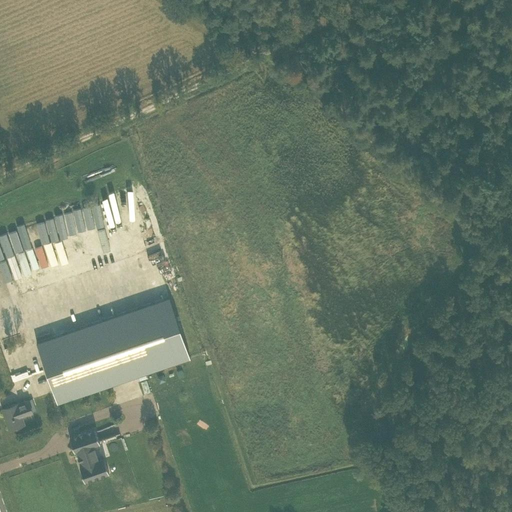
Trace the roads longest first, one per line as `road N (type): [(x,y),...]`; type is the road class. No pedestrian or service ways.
road 1 (track): [(370,0),(0,175)]
road 2 (unknown): [(0,330),(134,284)]
